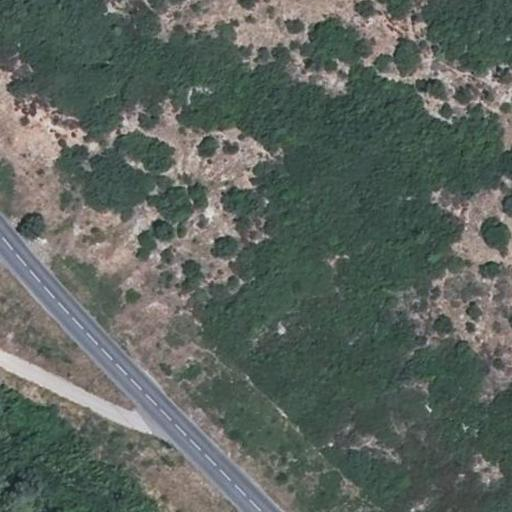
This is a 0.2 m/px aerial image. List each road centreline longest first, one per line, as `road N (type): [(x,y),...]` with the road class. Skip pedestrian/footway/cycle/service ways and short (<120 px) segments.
road 1 (tertiary): [(179,432),(0,239)]
road 2 (unclassified): [(0,360),(118,415),(179,432)]
